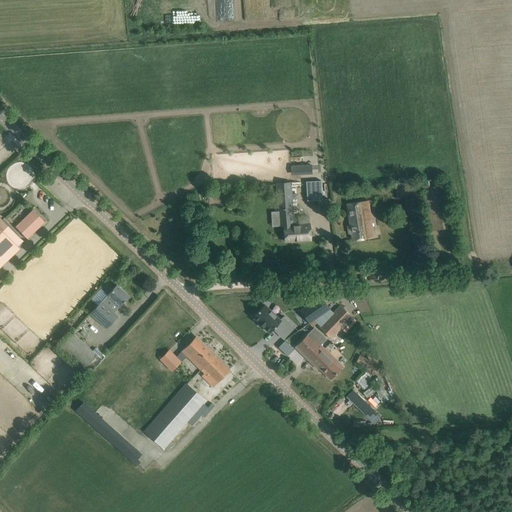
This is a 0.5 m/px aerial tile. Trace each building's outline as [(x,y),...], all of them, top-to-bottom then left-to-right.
[(452,217),(446,184),(435,185),(433,179),(422,180),(429,221),(431,231),(454,227),(452,217)] [(321,180),(306,181),(307,200),(318,200),(322,200),(321,180)] [(291,181),(277,182),(278,191),(280,227),(284,227),(284,231),(284,241),(310,239),(310,230),(309,218),(299,218),(299,225),(293,225),(291,189),(291,181)] [(414,184),(395,188),(397,199),(416,196),(414,184)] [(31,190),(25,196),(33,203),(38,197),(31,190)] [(346,203),(351,230),(352,240),(373,237),(370,220),(365,220),(362,201),(346,203)] [(27,238),(45,221),(33,208),(14,225),(27,238)] [(0,218),(0,228),(17,246),(22,241),(0,218)] [(0,266),(19,248),(17,246),(0,228),(0,266)] [(116,285),(110,292),(108,295),(102,301),(90,313),(106,327),(117,315),(108,306),(113,300),(120,306),(129,296),(116,285)] [(330,308),(321,296),(300,311),(309,323),(330,308)] [(264,304),(252,316),(258,322),(258,323),(262,327),(263,327),(269,333),(272,329),(281,320),(280,320),(264,304)] [(340,306),(319,327),(331,338),(341,328),(345,332),(356,321),(340,306)] [(283,316),(280,320),(281,320),(272,329),(278,334),(289,323),(294,328),(295,327),(283,316)] [(309,334),(295,347),(306,358),(312,364),(317,369),(319,367),(330,379),(337,371),(342,366),(326,351),(325,350),(320,345),(327,338),(315,327),(309,334)] [(82,371),(97,355),(72,333),(58,349),(82,371)] [(182,351),(201,370),(215,356),(196,337),(182,351)] [(287,341),(281,345),(286,354),(293,349),(287,341)] [(169,349),(159,359),(172,372),(182,362),(169,349)] [(356,362),(376,373),(380,365),(377,363),(379,359),(370,354),(367,359),(359,355),(356,362)] [(215,356),(201,370),(204,373),(201,376),(212,387),(229,370),(215,356)] [(366,371),(356,381),(364,389),(370,383),(368,380),(371,376),(366,371)] [(163,449),(203,403),(205,401),(186,384),(144,432),(163,449)] [(382,401),(389,397),(385,390),(379,394),(382,401)] [(142,454),(84,402),(75,411),(136,466),(140,462),(137,459),(142,454)]
